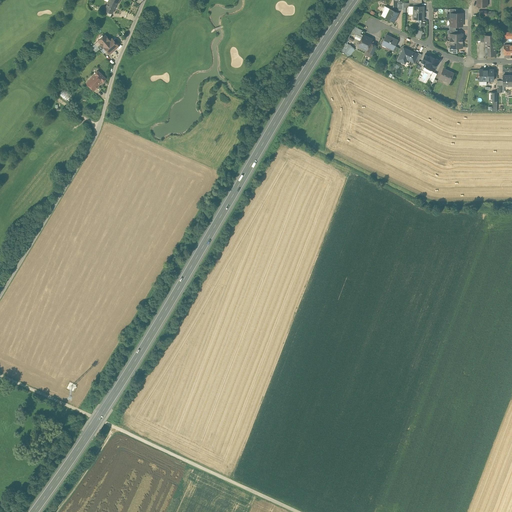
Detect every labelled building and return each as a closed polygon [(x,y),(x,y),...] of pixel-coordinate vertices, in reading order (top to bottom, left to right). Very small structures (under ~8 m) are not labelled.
[(108,0),(108,1),(109,2),(105,9),(107,11),(112,13),(116,5),(117,3),(118,3),(119,0),(108,0)] [(399,13),(385,6),(381,16),(394,22),(399,13)] [(415,6),(413,6),(413,19),(423,19),(424,6),(422,6),(415,6)] [(362,30),(355,27),(352,32),(362,37),(363,35),(361,33),(362,30)] [(495,34),(484,35),(485,41),(485,56),(496,55),(495,34)] [(110,40),(105,35),(98,40),(100,43),(104,47),(110,54),(119,46),(112,38),(110,40)] [(372,39),(363,35),(362,37),(360,41),(359,41),(358,44),(358,45),(367,50),(370,43),(372,39)] [(398,40),(386,35),(382,44),(393,49),(395,46),(398,40)] [(342,50),(350,56),(355,48),(347,42),(342,50)] [(370,43),(367,50),(365,54),(371,57),(377,46),(370,43)] [(417,54),(404,47),(399,58),(405,62),(407,59),(414,62),(418,54),(417,54)] [(439,60),(425,53),(421,62),(425,64),(424,66),(434,71),(435,67),(437,66),(437,65),(437,64),(439,60)] [(454,73),(443,68),(439,78),(450,83),(454,73)] [(494,69),(479,69),(479,80),(494,80),(494,69)] [(106,78),(98,70),(95,74),(103,81),(103,82),(106,78)] [(95,74),(86,83),(94,90),(103,81),(95,74)] [(511,75),(503,75),(503,81),(503,85),(501,85),(501,92),(504,92),(504,85),(511,85),(511,75)] [(68,99),(70,94),(61,90),(59,96),(68,99)]
